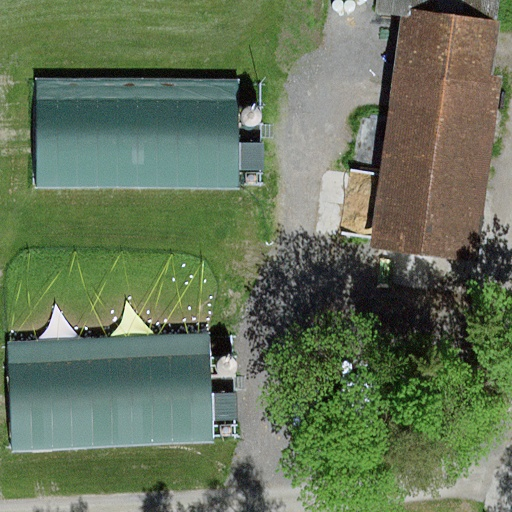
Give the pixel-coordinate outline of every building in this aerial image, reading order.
[(499,0),(379,0),(378,9),(403,13),(372,248),(478,262),(502,79),(490,78),(499,0)] [(235,79),(37,77),(36,187),(234,189),(235,79)] [(246,127),(249,128),(253,128),(256,128),(259,126),(262,123),(263,119),(263,115),(262,112),(259,109),(256,107),(252,106),(248,106),(245,108),(242,111),(241,114),(240,117),(241,121),(243,124),(246,127)] [(207,336),(8,347),(13,454),(212,444),(207,336)] [(220,377),(223,378),(226,379),(230,379),(233,377),(236,375),(237,372),(238,368),(237,365),(235,362),(232,359),(229,358),(226,358),(222,359),(219,361),(217,364),(216,367),(217,371),(218,374),(220,377)]
